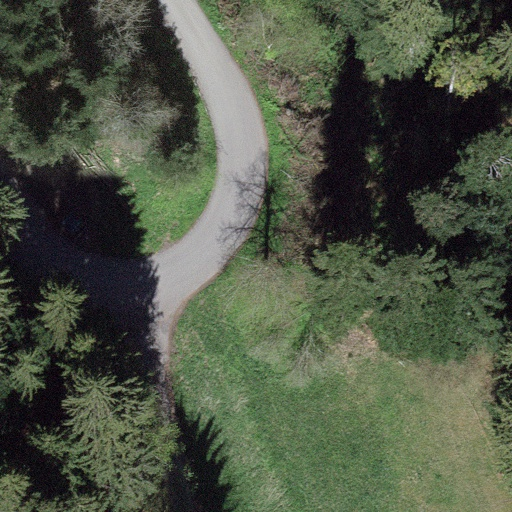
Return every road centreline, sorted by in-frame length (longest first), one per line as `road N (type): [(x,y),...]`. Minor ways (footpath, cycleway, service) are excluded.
road 1 (track): [(0,196),(33,242),(69,277),(96,290),(139,293),(173,278),(202,249),(226,212),(233,137),(167,0)]
road 2 (track): [(139,293),(184,511)]
